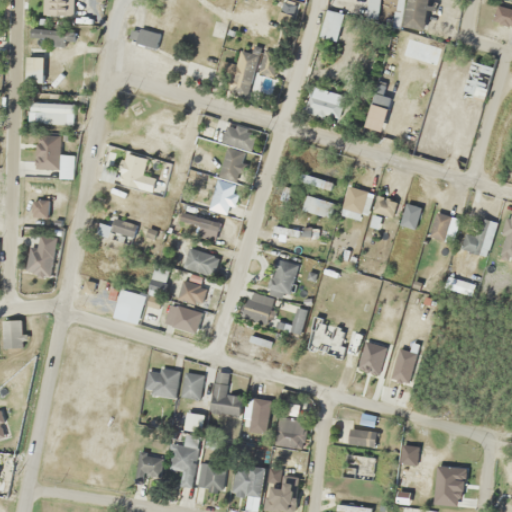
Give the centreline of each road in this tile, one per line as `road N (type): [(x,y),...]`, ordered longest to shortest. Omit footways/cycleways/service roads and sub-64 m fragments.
road 1 (residential): [(70,298),(333,389),(498,427),(489,511)]
road 2 (residential): [(21,511),(70,298),(104,71),(126,0)]
road 3 (residential): [(104,71),(511,193)]
road 4 (residential): [(241,359),(280,127),(316,0)]
road 5 (residential): [(20,292),(11,179),(15,0)]
road 6 (residential): [(25,491),(116,486),(250,511)]
road 7 (residential): [(472,181),(507,51),(465,40),(471,0)]
road 8 (residential): [(315,511),(333,389)]
